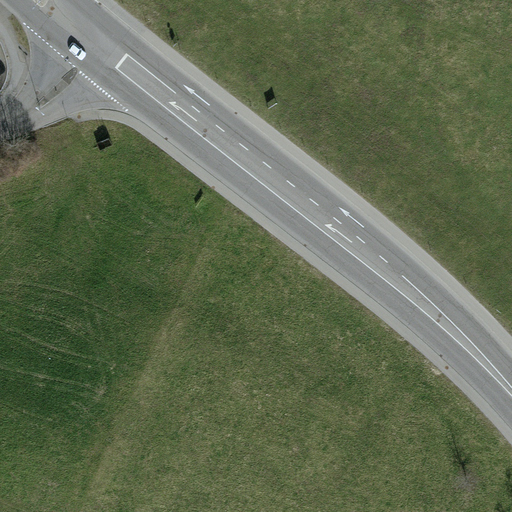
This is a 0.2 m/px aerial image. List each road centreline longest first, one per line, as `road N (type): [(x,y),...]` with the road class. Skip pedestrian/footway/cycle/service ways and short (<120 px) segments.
road 1 (secondary): [(98,40),(396,280),(511,389)]
road 2 (unclassified): [(98,40),(24,113),(0,123)]
